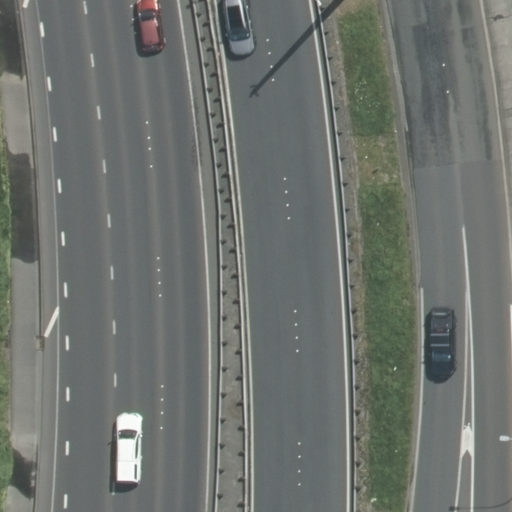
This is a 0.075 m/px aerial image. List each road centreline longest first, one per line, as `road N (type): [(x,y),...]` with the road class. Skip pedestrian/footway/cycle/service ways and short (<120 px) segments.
road 1 (trunk): [(261,0),(296,265),(299,511)]
road 2 (trunk): [(137,511),(138,262),(110,0)]
road 3 (trunk): [(464,209),(499,358),(496,511)]
road 4 (trunk): [(464,209),(429,511)]
road 5 (trunk): [(432,0),(464,209)]
